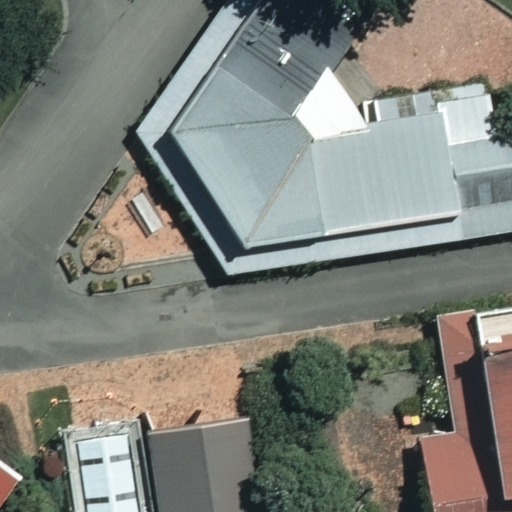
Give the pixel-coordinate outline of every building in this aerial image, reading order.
[(375,0),(218,0),(132,127),(223,273),(459,231),(444,137),(489,129),(480,78),(359,100),(362,118),(328,70),(375,0)] [(511,221),(511,124),(489,129),(444,137),(459,231),(511,221)] [(511,511),(511,309),(440,320),(456,427),(417,432),(428,511),(511,511)] [(252,511),(239,411),(139,424),(150,511),(252,511)] [(126,431),(77,436),(85,511),(93,511),(134,508),(126,431)] [(0,488),(12,470),(0,461),(0,488)]
